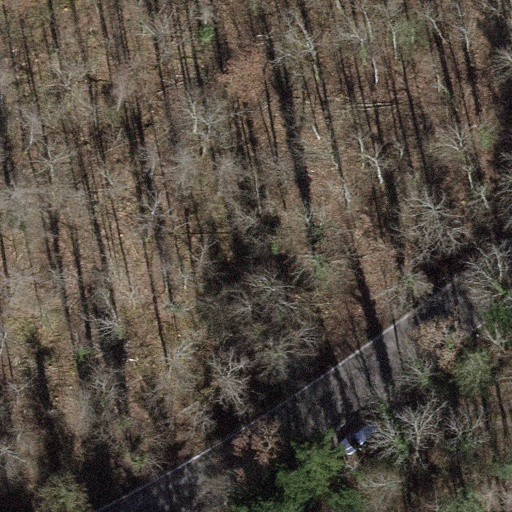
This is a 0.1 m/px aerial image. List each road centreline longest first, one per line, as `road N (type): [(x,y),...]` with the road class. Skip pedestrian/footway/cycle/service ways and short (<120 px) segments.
road 1 (tertiary): [(142,511),(310,421),(511,272)]
road 2 (track): [(511,405),(310,421)]
